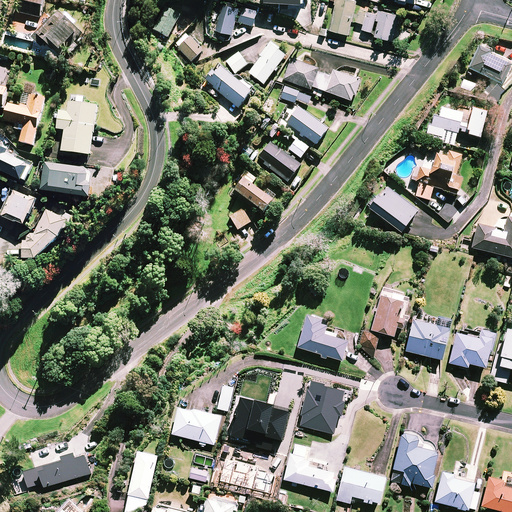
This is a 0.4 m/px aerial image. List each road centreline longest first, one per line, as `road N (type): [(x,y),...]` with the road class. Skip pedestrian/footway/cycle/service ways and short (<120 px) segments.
road 1 (residential): [(0,389),(23,407),(58,403),(260,253),(333,181),(468,7)]
road 2 (residential): [(113,0),(119,50),(155,122),(150,178),(0,341)]
road 3 (unknown): [(511,102),(488,184),(465,219),(443,232),(412,220)]
road 4 (unknown): [(425,65),(253,12)]
